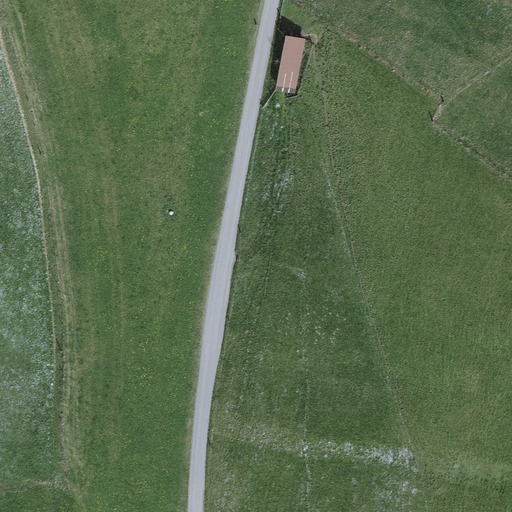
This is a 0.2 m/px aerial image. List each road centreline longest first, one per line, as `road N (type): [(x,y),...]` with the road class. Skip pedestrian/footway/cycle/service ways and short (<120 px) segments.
road 1 (track): [(81,511),(65,428),(67,323),(52,172),(6,0)]
road 2 (unclassified): [(196,511),(203,383),(267,0)]
